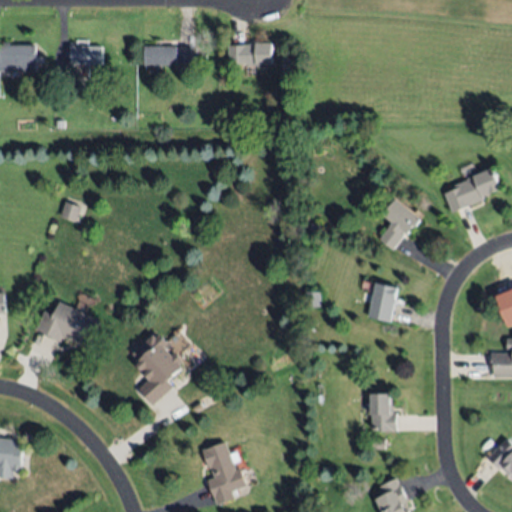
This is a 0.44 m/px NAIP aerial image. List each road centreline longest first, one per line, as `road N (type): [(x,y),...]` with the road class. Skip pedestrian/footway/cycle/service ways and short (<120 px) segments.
road 1 (residential): [(511,241),(464,267),(441,309),(442,454),(469,511)]
road 2 (residential): [(24,0),(236,0)]
road 3 (residential): [(134,511),(76,426),(34,397),(0,388)]
